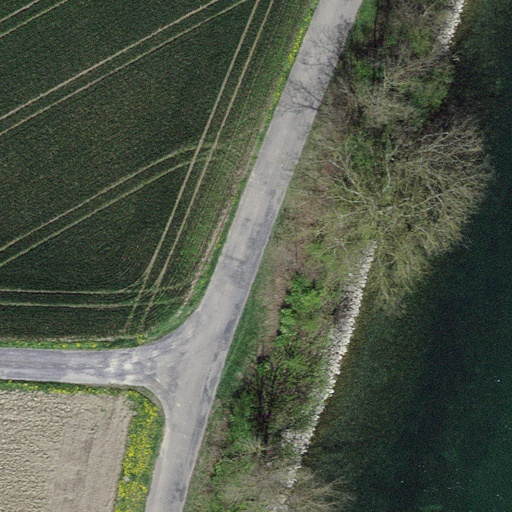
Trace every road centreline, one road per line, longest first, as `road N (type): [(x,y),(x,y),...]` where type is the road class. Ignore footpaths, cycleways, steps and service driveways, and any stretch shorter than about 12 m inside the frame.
road 1 (unclassified): [(162,511),(296,88),(333,0)]
road 2 (track): [(201,388),(0,377)]
